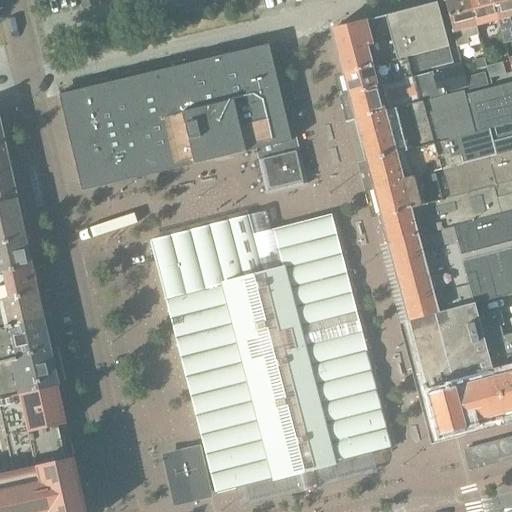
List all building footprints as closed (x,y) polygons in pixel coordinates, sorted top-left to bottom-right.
[(467,0),(445,0),(443,1),(455,48),(468,45),(466,38),(476,35),(474,26),(467,0)] [(467,0),(474,26),(496,20),(490,0),(467,0)] [(511,0),(490,0),(496,20),(499,33),(502,45),(510,43),(507,31),(508,31),(505,19),(511,16),(511,0)] [(451,64),(435,3),(385,16),(330,31),(342,74),(371,67),(396,60),(405,58),(409,75),(451,64)] [(76,173),(86,170),(87,172),(269,129),(285,122),(266,46),(58,96),(76,173)] [(371,67),(342,74),(347,94),(376,87),(386,85),(410,78),(409,75),(405,58),(396,60),(371,67)] [(486,66),(489,78),(505,74),(501,62),(486,66)] [(460,65),(431,73),(410,78),(386,85),(376,87),(347,94),(354,120),(444,97),(443,93),(465,88),(466,92),(486,86),(483,73),(463,78),(460,65)] [(444,97),(354,120),(365,162),(433,145),(433,144),(488,129),(488,130),(511,123),(511,83),(462,97),(461,93),(444,97)] [(365,162),(372,189),(406,180),(511,151),(511,123),(488,130),(488,129),(433,144),(433,145),(365,162)] [(0,202),(15,198),(3,146),(0,133),(0,202)] [(300,162),(293,134),(254,143),(255,150),(242,154),(252,200),(266,196),(266,193),(305,184),(300,162)] [(372,189),(380,217),(483,190),(511,181),(511,151),(406,180),(372,189)] [(380,217),(387,245),(472,223),(500,215),(511,211),(511,181),(483,190),(380,217)] [(0,245),(24,240),(15,198),(0,202),(0,245)] [(247,211),(148,236),(215,495),(391,449),(330,215),(271,230),(266,211),(248,216),(247,211)] [(408,323),(472,306),(490,301),(511,294),(511,211),(500,215),(472,223),(387,245),(408,323)] [(0,274),(30,267),(24,240),(0,245),(0,274)] [(30,267),(0,274),(0,301),(36,294),(30,267)] [(36,294),(0,301),(0,329),(42,320),(36,294)] [(464,426),(500,416),(485,361),(486,360),(475,318),(472,306),(408,323),(438,437),(465,429),(464,426)] [(486,360),(485,361),(500,416),(511,412),(511,335),(501,338),(500,334),(507,332),(506,329),(502,330),(501,326),(502,326),(501,324),(502,324),(502,322),(501,323),(498,312),(475,318),(486,360)] [(42,320),(0,329),(0,362),(49,351),(42,320)] [(0,362),(0,398),(57,386),(49,351),(0,362)] [(0,511),(85,511),(74,461),(57,386),(0,398),(0,418),(12,472),(14,478),(0,481),(0,511)] [(511,455),(511,436),(466,449),(471,466),(511,455)] [(168,456),(174,481),(178,499),(203,493),(193,450),(168,456)]
